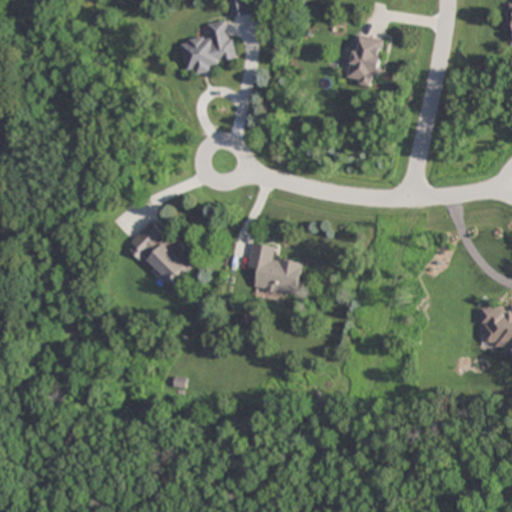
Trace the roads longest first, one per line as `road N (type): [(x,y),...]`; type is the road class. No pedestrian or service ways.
road 1 (residential): [(449,0),(410,200)]
road 2 (residential): [(410,200),(255,178)]
road 3 (residential): [(251,169),(225,142),(204,156),(215,184),(255,178),(251,169)]
